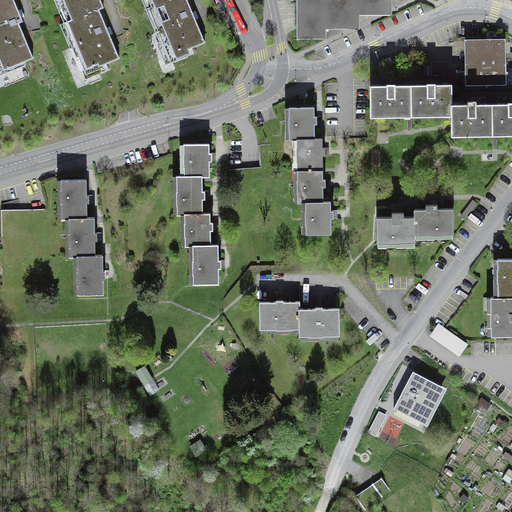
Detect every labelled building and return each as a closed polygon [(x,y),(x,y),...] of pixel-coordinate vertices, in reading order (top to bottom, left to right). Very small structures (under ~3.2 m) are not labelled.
[(0,0),(0,71),(33,58),(18,23),(23,21),(19,13),(13,0),(0,0)] [(64,23),(64,24),(99,10),(104,8),(100,0),(59,0),(69,21),(64,23)] [(194,15),(187,0),(167,0),(150,7),(169,54),(180,50),(181,52),(205,42),(194,15)] [(387,10),(386,0),(297,0),(297,33),(297,39),(326,39),(326,25),(354,25),(354,10),(387,10)] [(220,12),(225,10),(220,1),(216,3),(220,12)] [(108,31),(99,10),(64,24),(83,70),(94,65),(95,68),(119,58),(108,31)] [(232,25),(226,14),(222,16),(227,27),(232,25)] [(505,45),(469,45),(469,86),(505,85),(505,45)] [(457,86),(417,87),(417,118),(457,118),(457,105),(457,86)] [(417,87),(375,87),(375,118),(417,118),(417,87)] [(511,104),(499,105),(500,136),(511,136),(511,104)] [(499,105),(457,105),(457,118),(457,137),(500,136),(499,105)] [(287,140),(296,140),(318,140),(317,109),(287,109),(287,140)] [(325,140),(318,140),(296,140),(297,171),(326,170),(325,140)] [(186,178),(205,179),(212,179),(213,147),(186,147),(186,178)] [(326,202),(326,170),(297,171),(297,203),(307,202),(326,202)] [(205,216),(205,179),(186,178),(180,178),(179,216),(185,216),(205,216)] [(70,221),(88,220),(87,183),(61,184),(62,221),(70,221)] [(333,202),(326,202),(307,202),(307,235),(334,235),(333,202)] [(459,208),(418,209),(418,217),(418,235),(460,235),(459,208)] [(214,216),(205,216),(185,216),(185,247),(196,248),(213,248),(214,216)] [(418,217),(379,217),(380,244),(418,243),(418,235),(418,217)] [(97,220),(88,220),(70,221),(71,256),(77,256),(98,256),(97,220)] [(223,248),(213,248),(196,248),(196,286),(223,286),(223,248)] [(105,256),(98,256),(77,256),(78,298),(106,298),(105,256)] [(511,260),(494,262),(495,299),(511,298),(511,260)] [(511,335),(511,298),(495,299),(487,299),(489,336),(511,335)] [(301,305),(264,305),(265,330),(301,330),(301,309),(301,305)] [(344,308),(301,309),(301,330),(302,340),(345,339),(344,308)] [(468,346),(433,322),(424,336),(458,360),(468,346)] [(443,378),(425,369),(413,392),(405,387),(379,437),(398,446),(410,422),(418,426),(443,378)] [(146,370),(136,375),(149,397),(158,391),(146,370)] [(376,435),(388,415),(380,411),(369,430),(376,435)] [(384,481),(357,498),(366,511),(369,511),(393,497),(384,481)]
